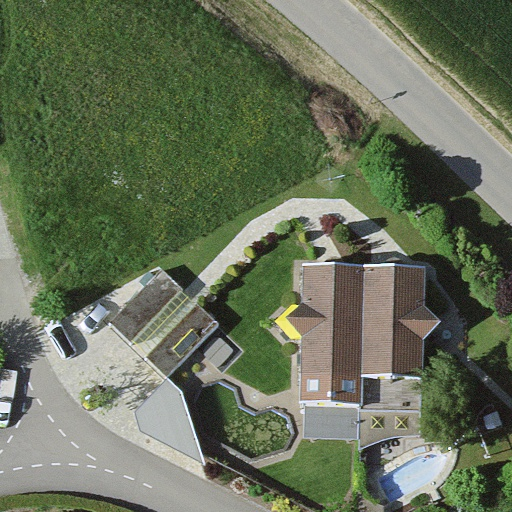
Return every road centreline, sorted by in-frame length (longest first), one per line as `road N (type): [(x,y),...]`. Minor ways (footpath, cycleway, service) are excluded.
road 1 (unclassified): [(511,197),(286,0)]
road 2 (residential): [(0,470),(35,452),(167,511)]
